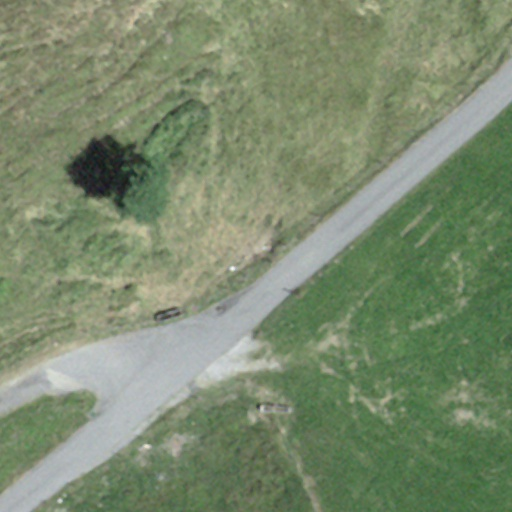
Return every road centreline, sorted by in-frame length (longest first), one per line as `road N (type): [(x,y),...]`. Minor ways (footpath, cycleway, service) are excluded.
road 1 (track): [(511,79),(171,376)]
road 2 (track): [(171,376),(6,511)]
road 3 (track): [(0,403),(44,381),(106,366),(171,376)]
